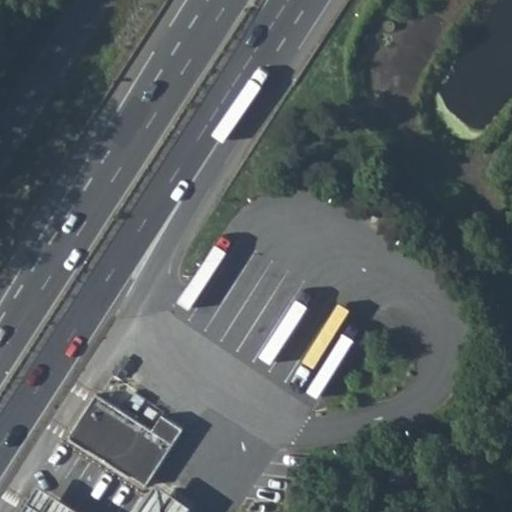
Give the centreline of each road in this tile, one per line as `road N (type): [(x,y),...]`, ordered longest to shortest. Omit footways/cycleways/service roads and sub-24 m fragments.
road 1 (trunk): [(0,445),(288,0)]
road 2 (trunk): [(228,0),(0,353)]
